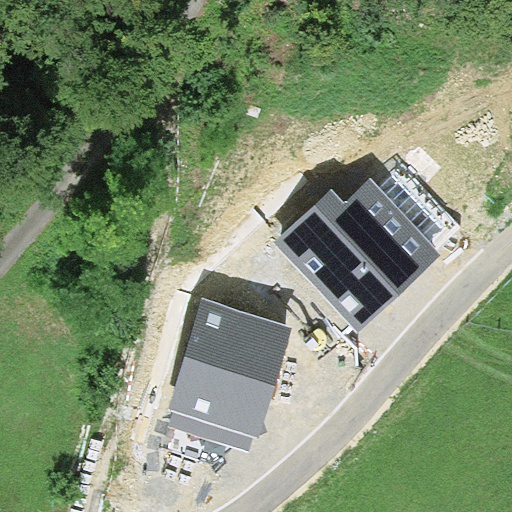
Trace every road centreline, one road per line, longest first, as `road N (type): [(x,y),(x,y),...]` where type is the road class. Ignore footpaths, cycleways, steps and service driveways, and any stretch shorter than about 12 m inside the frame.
road 1 (track): [(178,37),(163,278),(84,511)]
road 2 (residential): [(511,243),(249,511)]
